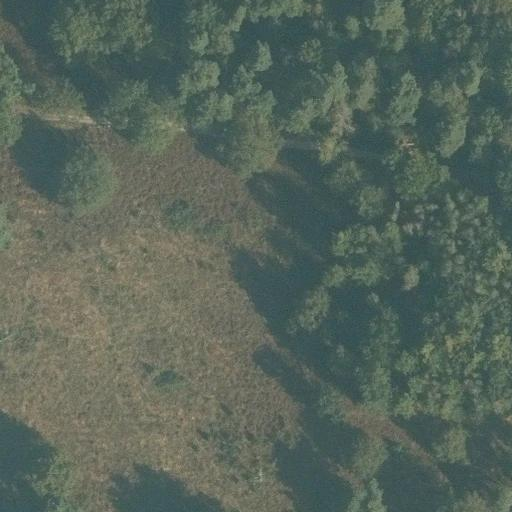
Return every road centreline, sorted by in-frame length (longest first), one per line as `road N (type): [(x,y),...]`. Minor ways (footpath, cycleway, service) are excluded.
road 1 (track): [(511,171),(0,100)]
road 2 (track): [(184,126),(160,0)]
